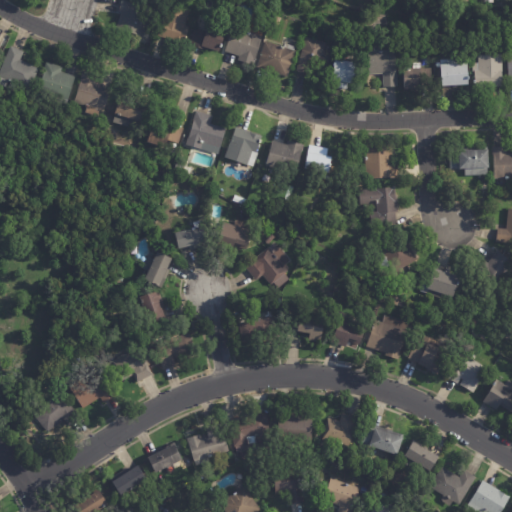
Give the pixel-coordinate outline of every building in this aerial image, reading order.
[(122,0),(152,11),(143,37),(117,28),(123,11),(118,9),(122,0)] [(186,20),(185,26),(189,27),(184,43),(158,36),(166,5),(189,11),(186,20)] [(213,25),(226,29),(221,44),(222,44),(221,48),(220,47),(219,52),(202,47),(201,48),(189,45),(194,29),(205,33),(208,23),(213,25)] [(238,29),(262,37),(254,65),(237,60),(239,56),(225,52),(232,28),(238,29)] [(326,44),(323,54),(329,56),(325,70),(319,68),(318,70),(311,68),(309,75),(296,71),(305,37),(326,43),(326,44)] [(265,41),(284,47),(285,44),(295,47),(294,51),(295,51),(287,77),(256,67),(265,41)] [(12,47),(23,52),(19,61),(38,69),(29,90),(7,81),(5,87),(0,84),(0,68),(10,46),(12,47)] [(395,86),(383,86),(383,73),(368,74),(368,51),(396,51),(397,86),(395,86)] [(501,87),(475,88),(475,72),(473,72),(473,64),(478,64),(478,56),(502,55),(503,87),(501,87)] [(468,63),(469,85),(443,86),(441,60),(467,58),(468,63)] [(341,88),(332,87),(335,60),(356,62),(354,83),(348,83),(347,89),(341,88)] [(64,73),(74,76),(68,99),(38,91),(44,69),(43,69),(45,63),(62,68),(60,72),(64,73)] [(431,68),(431,86),(420,86),(420,89),(405,89),(404,69),(412,69),(412,63),(420,63),(420,69),(431,68)] [(101,84),(111,87),(103,111),(73,102),(81,79),(80,79),(82,74),(98,79),(96,83),(101,84)] [(133,102),(146,107),(140,123),(114,114),(120,98),(133,102)] [(197,112),(212,116),(210,124),(226,129),(218,154),(186,145),(195,111),(197,112)] [(169,126),(171,127),(172,125),(183,128),(178,144),(169,141),(167,145),(148,139),(152,126),(161,129),(162,124),(169,126)] [(237,128),(261,136),(260,140),(261,141),(260,144),(259,144),(256,153),(258,153),(253,168),(224,158),(229,142),(230,142),(235,127),(237,128)] [(284,171),(265,166),(272,141),(286,145),(287,141),(304,145),(296,174),(284,171)] [(310,145),(328,149),(327,156),(332,157),(328,174),(305,169),(310,145)] [(397,166),(398,179),(391,179),(391,178),(366,180),(366,177),(361,178),(361,168),(366,167),(364,147),(391,145),(393,165),(397,164),(397,166)] [(465,176),(465,169),(451,170),(449,150),(488,147),(490,174),(465,176)] [(508,154),(511,153),(511,178),(494,179),(492,148),(507,147),(507,154),(508,154)] [(397,207),(397,212),(394,213),(396,228),(372,231),(369,204),(361,205),(359,191),(395,187),(397,207)] [(240,199),(238,204),(227,200),(230,194),(240,199)] [(511,210),(511,243),(496,242),(498,229),(506,230),(508,210),(511,210)] [(301,228),(294,224),(296,220),(304,224),(301,228)] [(228,245),(219,242),(225,224),(234,226),(235,221),(250,225),(249,231),(252,232),(246,250),(228,245)] [(194,249),(190,250),(189,247),(178,250),(175,233),(205,226),(208,243),(196,246),(196,248),(194,249)] [(410,249),(417,259),(394,274),(389,267),(383,271),(374,258),(382,253),(378,245),(399,232),(410,249)] [(284,254),(290,261),(285,266),(288,270),(272,284),(261,271),(254,277),(246,268),(274,243),(284,254)] [(168,267),(160,286),(145,279),(158,251),(172,258),(168,267)] [(484,262),(484,261),(488,264),(498,252),(511,263),(511,272),(500,287),(503,289),(496,298),(493,296),(490,299),(484,294),(486,290),(471,278),(484,262)] [(444,272),(460,278),(452,303),(420,292),(424,279),(431,281),(435,269),(444,272)] [(162,309),(165,318),(150,323),(141,297),(156,292),(162,309)] [(390,295),(400,299),(397,306),(387,303),(390,295)] [(354,305),(360,308),(358,313),(352,311),(354,305)] [(325,316),(321,342),(306,339),(307,333),(298,331),(299,321),(290,320),(291,311),(325,316)] [(281,339),(244,347),(239,324),(276,316),(281,339)] [(382,353),(366,347),(375,321),(382,323),(384,316),(411,325),(401,354),(400,353),(397,360),(385,356),(386,354),(382,353)] [(340,317),(366,326),(360,347),(348,343),(347,348),(331,343),(339,317),(340,317)] [(189,336),(194,348),(191,349),(194,358),(178,364),(176,358),(173,359),(175,366),(165,370),(155,345),(178,336),(179,337),(188,334),(189,336)] [(457,334),(461,337),(458,342),(453,339),(457,334)] [(428,371),(427,370),(427,369),(417,365),(418,363),(408,358),(416,340),(426,344),(429,338),(443,344),(441,351),(447,354),(437,375),(428,371)] [(139,349),(153,374),(137,383),(133,376),(122,382),(111,361),(138,347),(139,349)] [(461,379),(457,384),(446,377),(461,353),(462,354),(465,350),(475,356),(472,360),(488,369),(473,393),(460,385),(463,380),(461,379)] [(110,399),(105,403),(100,396),(82,408),(69,388),(97,369),(115,396),(110,399)] [(494,410),(482,403),(496,380),(505,385),(507,381),(511,383),(511,411),(511,413),(499,406),(496,411),(494,410)] [(79,418),(69,427),(63,420),(47,433),(32,415),(59,393),(79,418)] [(249,446),(233,448),(230,422),(241,421),(240,418),(267,414),(271,451),(253,453),(252,446),(249,446)] [(348,416),(358,418),(352,448),(322,441),(327,419),(340,422),(342,414),(348,416)] [(284,442),(273,442),(273,416),(307,416),(307,442),(284,442)] [(370,425),(404,435),(397,457),(361,445),(367,424),(370,425)] [(197,438),(199,437),(200,443),(208,441),(207,436),(215,433),(216,438),(224,436),(228,452),(211,457),(211,458),(209,459),(209,457),(194,461),(188,440),(197,438)] [(427,452),(439,458),(430,473),(405,458),(413,443),(427,452)] [(175,465),(155,474),(148,459),(174,447),(182,461),(175,465)] [(136,488),(120,498),(112,484),(137,467),(146,481),(136,488)] [(465,471),(476,478),(460,506),(430,488),(442,468),(460,478),(464,471),(465,471)] [(284,494),(275,495),(274,473),(302,471),(304,504),(289,505),(289,494),(284,494)] [(333,480),(360,489),(352,511),(338,511),(340,507),(324,501),(331,480),(333,480)] [(483,482),(510,498),(501,511),(473,511),(468,509),(483,482)] [(247,491),(260,510),(257,511),(224,511),(219,504),(245,487),(247,491)] [(76,511),(74,507),(98,492),(107,506),(105,508),(105,509),(102,511),(102,510),(98,511),(76,511)] [(391,499),(388,504),(403,511),(373,511),(382,494),(391,499)]
